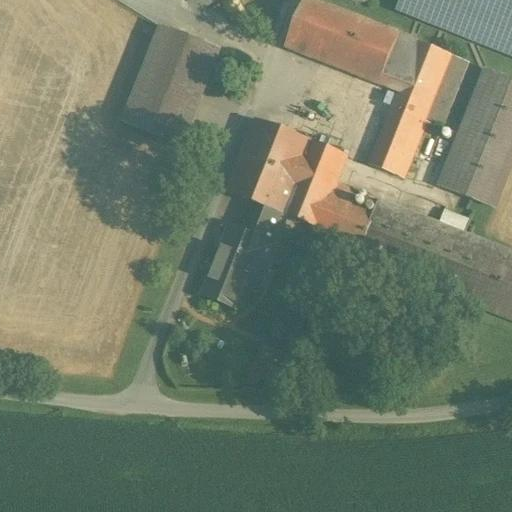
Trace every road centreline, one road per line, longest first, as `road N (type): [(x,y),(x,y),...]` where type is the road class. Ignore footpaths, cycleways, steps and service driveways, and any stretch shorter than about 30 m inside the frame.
road 1 (unclassified): [(0,387),(133,409),(339,415),(427,412),(511,395)]
road 2 (track): [(132,0),(271,57)]
